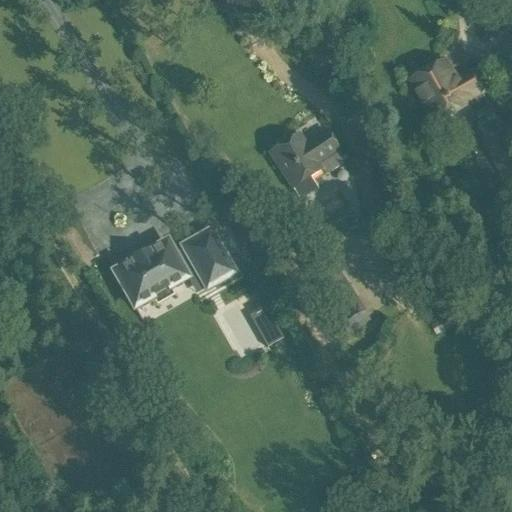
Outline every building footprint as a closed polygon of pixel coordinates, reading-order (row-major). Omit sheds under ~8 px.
[(449,62),(410,82),(435,128),(455,117),(463,133),(474,128),(511,193),(511,138),(507,129),(504,130),(493,109),(490,110),(483,95),(486,94),(474,70),(458,79),(449,62)] [(299,135),(269,155),(292,188),(301,202),(317,192),(307,178),(321,169),(319,165),(338,152),(325,133),(315,139),(306,145),(299,135)] [(295,225),(284,230),(291,245),(302,239),(295,225)] [(132,263),(114,273),(134,308),(187,278),(185,275),(195,269),(207,289),(233,274),(210,233),(183,248),(185,252),(175,258),(167,243),(149,253),(148,252),(131,262),(132,263)] [(323,254),(300,268),(341,335),(365,320),(323,254)] [(511,401),(486,415),(504,448),(510,445),(511,443),(511,401)]
